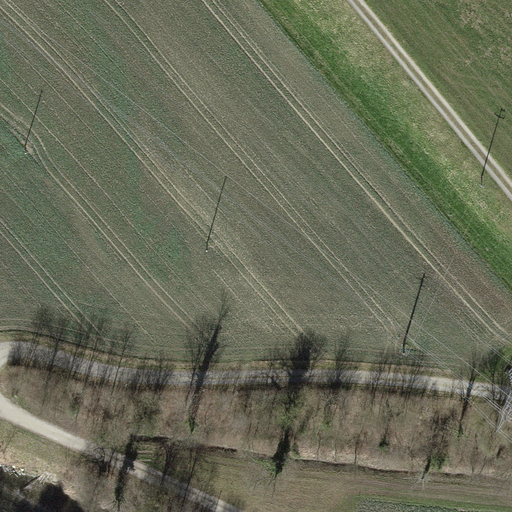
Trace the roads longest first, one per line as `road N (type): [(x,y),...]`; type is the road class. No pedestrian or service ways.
road 1 (track): [(511,397),(401,382),(118,376),(25,350),(0,360)]
road 2 (track): [(227,511),(0,403)]
road 3 (track): [(511,187),(358,0)]
